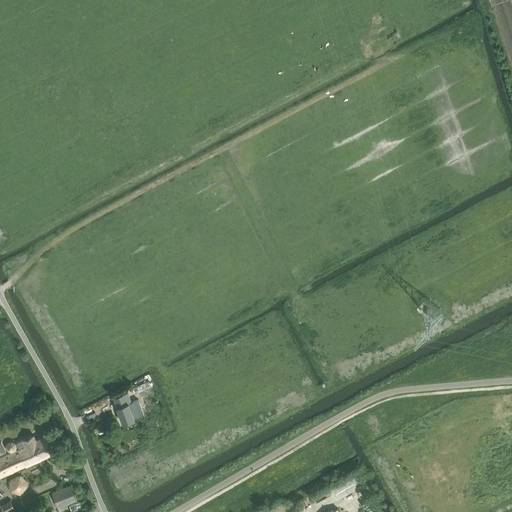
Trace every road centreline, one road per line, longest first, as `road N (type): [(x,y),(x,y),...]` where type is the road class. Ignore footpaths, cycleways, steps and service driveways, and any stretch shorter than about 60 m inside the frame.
road 1 (track): [(0,290),(58,240),(471,16)]
road 2 (unknown): [(185,511),(378,400),(511,385)]
road 3 (unclassified): [(104,511),(72,425),(0,294)]
